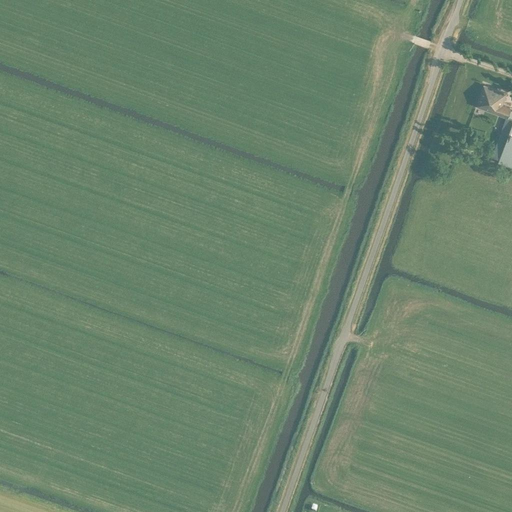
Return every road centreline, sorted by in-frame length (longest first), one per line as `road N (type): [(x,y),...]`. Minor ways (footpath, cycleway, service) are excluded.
road 1 (unclassified): [(283,511),(460,0)]
road 2 (track): [(511,330),(465,314),(372,344),(345,333)]
